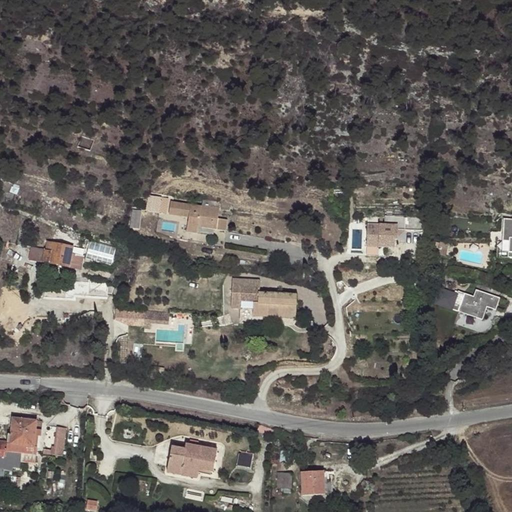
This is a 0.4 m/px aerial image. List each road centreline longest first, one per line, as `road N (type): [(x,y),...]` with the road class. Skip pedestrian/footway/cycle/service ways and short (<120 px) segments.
road 1 (tertiary): [(0,384),(118,390),(255,417)]
road 2 (tertiary): [(255,417),(330,435),(446,422)]
road 3 (residential): [(255,417),(270,376),(334,367),(342,356),(341,322)]
